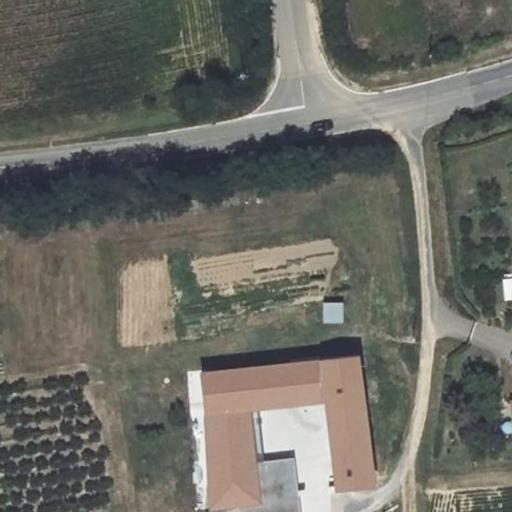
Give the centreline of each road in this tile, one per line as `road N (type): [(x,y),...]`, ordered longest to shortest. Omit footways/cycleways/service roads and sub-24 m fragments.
road 1 (track): [(402,106),(420,173),(432,313),(422,397),(399,477)]
road 2 (tertiary): [(306,122),(0,163)]
road 3 (tertiary): [(511,72),(402,106),(306,122)]
road 4 (unclassified): [(292,0),(306,122)]
